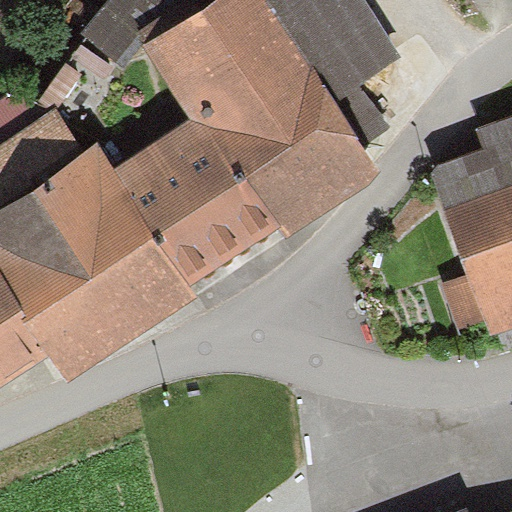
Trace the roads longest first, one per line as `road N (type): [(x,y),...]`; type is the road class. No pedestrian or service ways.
road 1 (residential): [(252,323),(369,206),(452,76),(511,45)]
road 2 (unclassified): [(511,380),(485,389),(411,387),(340,372),(252,323)]
road 3 (unclassified): [(252,323),(0,430)]
road 4 (unknown): [(411,387),(274,511)]
